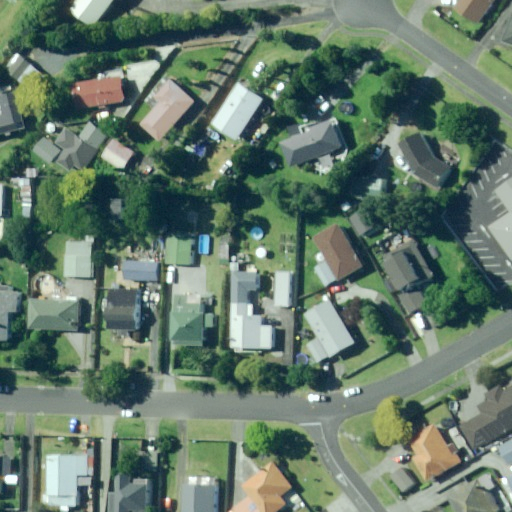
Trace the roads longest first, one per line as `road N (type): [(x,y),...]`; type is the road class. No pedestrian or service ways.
road 1 (residential): [(0,398),(317,407)]
road 2 (residential): [(317,407),(397,386),(511,322)]
road 3 (residential): [(363,0),(511,106)]
